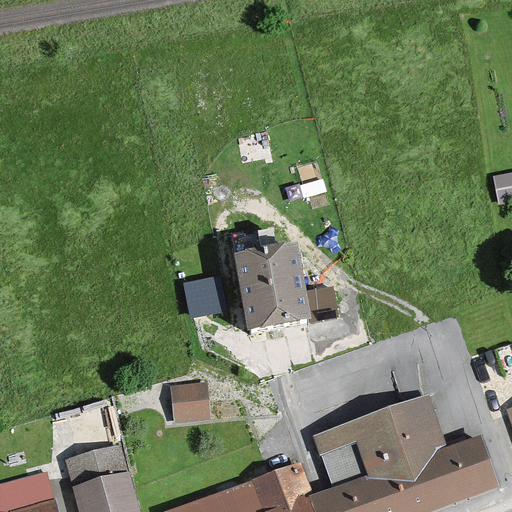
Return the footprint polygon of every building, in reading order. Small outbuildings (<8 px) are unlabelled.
[(511,177),(495,180),(498,203),(511,201),(511,177)] [(303,253),(239,264),(252,336),(316,325),(303,253)] [(221,281),(186,287),(192,321),(226,315),(221,281)] [(209,385),(170,389),(173,422),(212,418),(209,385)] [(303,466),(179,511),(441,511),(504,489),(485,438),(449,451),(430,399),(316,441),(333,489),(314,496),(303,466)] [(67,465),(81,511),(144,511),(132,472),(120,476),(112,451),(67,465)] [(0,511),(58,511),(45,472),(0,486),(0,511)]
